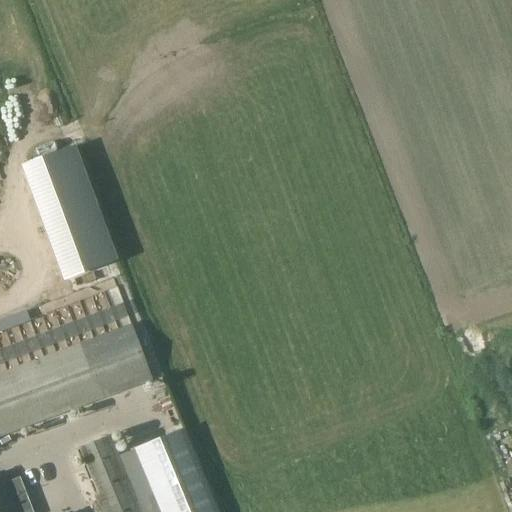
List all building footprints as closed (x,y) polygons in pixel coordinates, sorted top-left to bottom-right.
[(74,144),(20,164),(64,280),(118,259),(74,144)] [(131,325),(0,373),(0,438),(153,381),(131,325)] [(216,511),(184,433),(134,453),(158,511),(216,511)] [(139,511),(136,503),(109,437),(74,451),(99,511),(139,511)] [(47,459),(25,465),(38,506),(59,499),(47,459)] [(3,473),(0,474),(0,511),(31,511),(19,480),(7,484),(3,473)]
